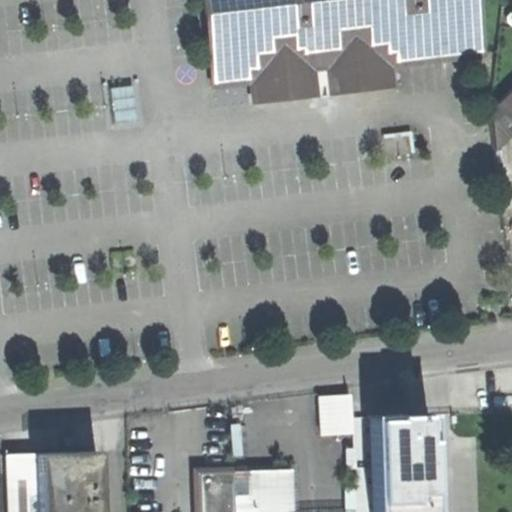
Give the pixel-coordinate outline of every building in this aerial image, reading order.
[(207,0),(213,46),(217,84),(481,55),(474,0),(207,0)] [(511,84),(486,109),(490,142),(511,122),(511,84)] [(318,393),(321,430),(352,428),(349,390),(318,393)] [(428,511),(425,415),(364,418),(368,511),(428,511)] [(96,511),(94,451),(32,454),(34,511),(96,511)] [(34,511),(32,454),(1,455),(3,511),(34,511)] [(230,511),(288,511),(287,470),(229,472),(230,511)] [(230,511),(229,472),(194,473),(195,511),(230,511)]
